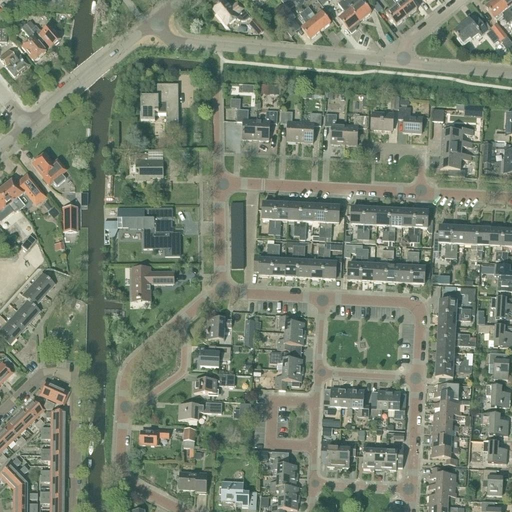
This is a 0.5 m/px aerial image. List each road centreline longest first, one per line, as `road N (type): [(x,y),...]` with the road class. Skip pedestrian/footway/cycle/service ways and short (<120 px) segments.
road 1 (residential): [(181,511),(122,472),(125,380),(138,358),(220,292)]
road 2 (residential): [(511,198),(219,183)]
road 3 (tertiary): [(402,63),(176,42),(152,21)]
road 4 (residential): [(417,378),(414,304),(322,297)]
road 5 (tertiary): [(26,125),(152,21)]
road 6 (residential): [(72,511),(74,376)]
